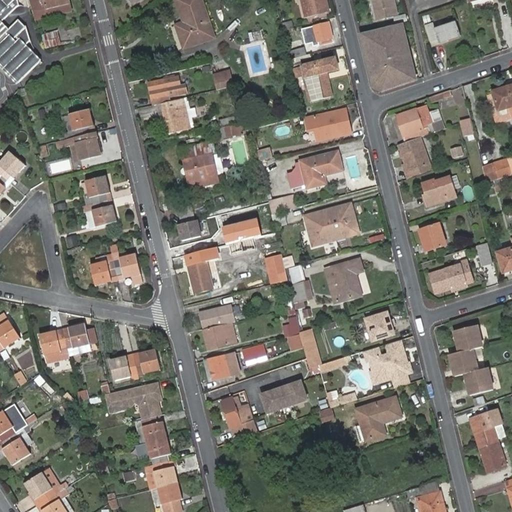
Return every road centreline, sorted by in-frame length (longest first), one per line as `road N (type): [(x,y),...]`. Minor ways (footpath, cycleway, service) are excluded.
road 1 (residential): [(97,0),(177,324)]
road 2 (residential): [(367,106),(420,319)]
road 3 (residential): [(420,319),(467,511)]
road 4 (residential): [(177,324),(222,511)]
road 5 (residential): [(65,301),(42,207),(34,205),(0,243)]
road 6 (residential): [(367,106),(511,58)]
